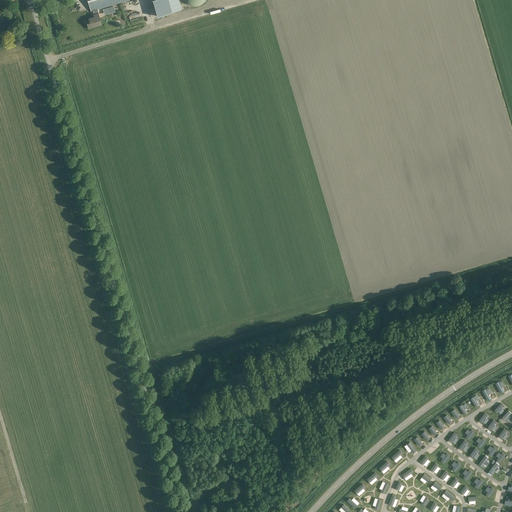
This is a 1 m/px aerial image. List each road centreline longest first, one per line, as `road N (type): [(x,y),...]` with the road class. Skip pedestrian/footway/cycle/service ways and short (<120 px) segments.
road 1 (unclassified): [(179,511),(29,0)]
road 2 (unclassified): [(311,511),(392,433),(511,353)]
